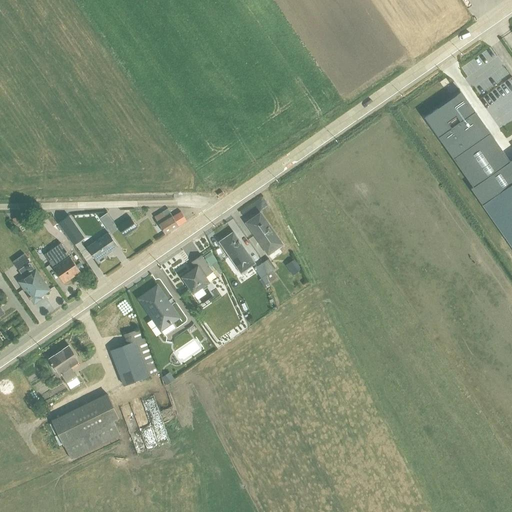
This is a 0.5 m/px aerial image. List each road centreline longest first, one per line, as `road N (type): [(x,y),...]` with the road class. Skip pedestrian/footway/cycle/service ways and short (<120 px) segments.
road 1 (tertiary): [(210,214),(511,4)]
road 2 (tertiary): [(0,360),(210,214)]
road 3 (unclassified): [(210,214),(189,203),(0,206)]
